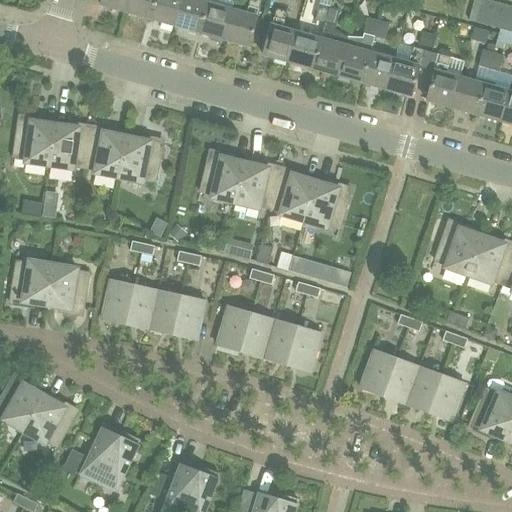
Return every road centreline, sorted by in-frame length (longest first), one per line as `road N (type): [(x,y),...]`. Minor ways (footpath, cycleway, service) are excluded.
road 1 (residential): [(511,510),(340,482),(217,442),(0,333)]
road 2 (residential): [(511,477),(323,403),(200,366),(87,341),(0,333)]
road 3 (residential): [(511,175),(50,47)]
